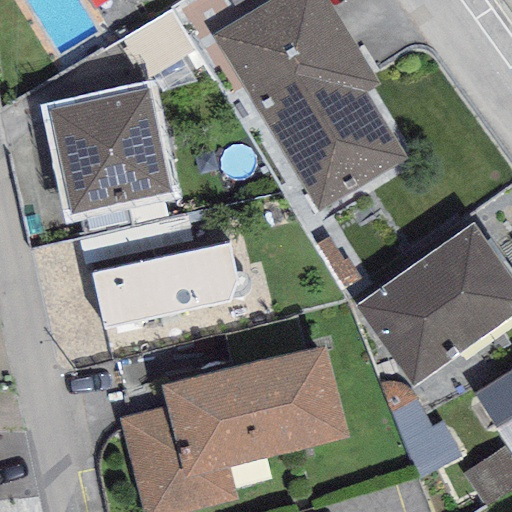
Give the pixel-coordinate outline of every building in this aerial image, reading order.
[(326,0),(277,0),(212,39),(318,216),(407,164),(367,98),(380,90),(326,0)] [(148,96),(48,117),(71,221),(170,199),(148,96)] [(354,312),(412,392),(511,320),(511,284),(471,228),(354,312)] [(228,248),(89,280),(102,335),(231,306),(236,285),(228,248)] [(326,351),(160,392),(165,409),(120,420),(142,511),(200,511),(237,503),(229,473),(348,444),(326,351)] [(0,500),(0,511),(9,511),(9,500),(0,500)]
